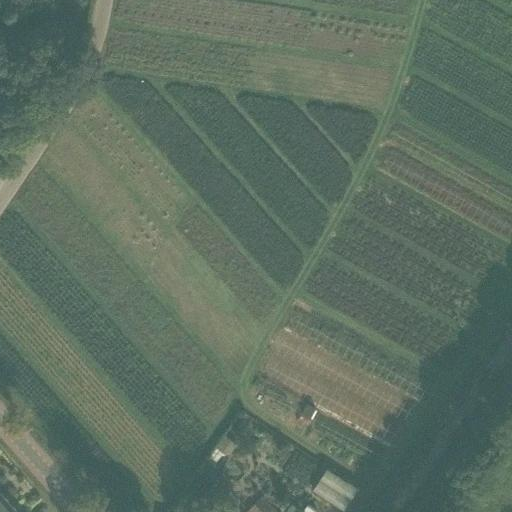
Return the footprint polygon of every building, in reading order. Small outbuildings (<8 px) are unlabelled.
[(316,407),(307,402),(301,413),(310,418),(316,407)] [(323,466),(312,489),(345,505),(356,481),(323,466)] [(0,511),(19,511),(0,490),(0,511)] [(263,511),(255,503),(245,511),(263,511)] [(304,511),(292,503),(285,511),(304,511)]
